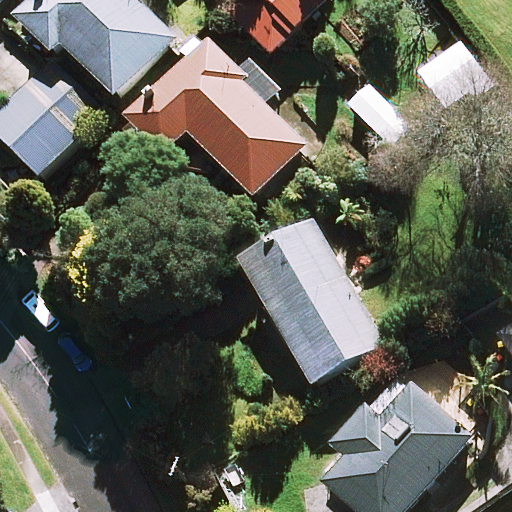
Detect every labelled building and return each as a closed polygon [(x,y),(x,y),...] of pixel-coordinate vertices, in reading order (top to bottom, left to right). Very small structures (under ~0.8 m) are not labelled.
[(182,47),(134,0),(51,0),(21,31),(60,69),(70,58),(122,109),(182,47)] [(332,5),(326,0),(257,0),(235,23),(276,63),(332,5)] [(491,83),(463,48),(423,80),(451,115),(491,83)] [(255,89),(215,50),(134,132),(171,169),(195,144),(259,207),(311,155),(268,112),(284,96),(267,78),(255,89)] [(108,122),(57,71),(0,128),(0,141),(45,186),(108,122)] [(99,235),(75,209),(53,228),(78,255),(99,235)] [(391,355),(323,229),(249,269),(318,395),(391,355)] [(511,338),(503,345),(511,357),(511,338)] [(420,511),(478,444),(406,382),(318,485),(350,511),(420,511)]
